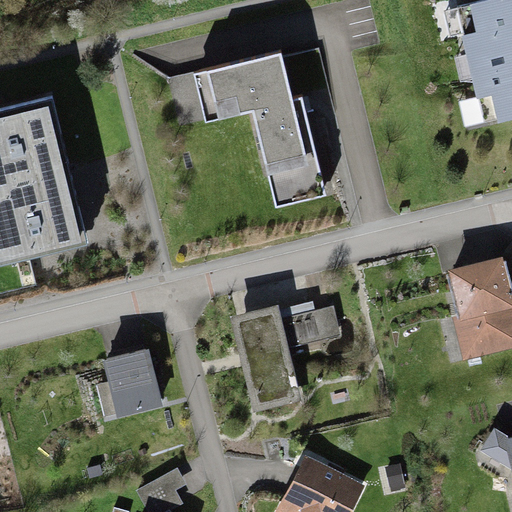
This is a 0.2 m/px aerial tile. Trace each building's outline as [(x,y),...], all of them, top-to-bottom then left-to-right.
[(511,0),(484,0),(455,7),(482,123),(511,115),(511,0)] [(280,50),(162,77),(174,127),(254,108),(269,169),(282,166),(289,196),(325,188),(303,91),(290,94),(280,50)] [(45,99),(0,109),(0,291),(31,284),(23,252),(78,240),(45,99)] [(511,322),(496,258),(449,270),(460,311),(469,309),(479,349),(511,340),(511,322)] [(273,310),(238,317),(257,403),(291,396),(281,351),(321,342),(314,308),(275,316),(273,310)] [(143,350),(104,360),(118,416),(158,406),(143,350)] [(511,442),(508,443),(491,435),(483,451),(510,464),(511,470),(511,442)] [(341,511),(356,485),(301,456),(279,496),(300,507),(299,511),(341,511)]
